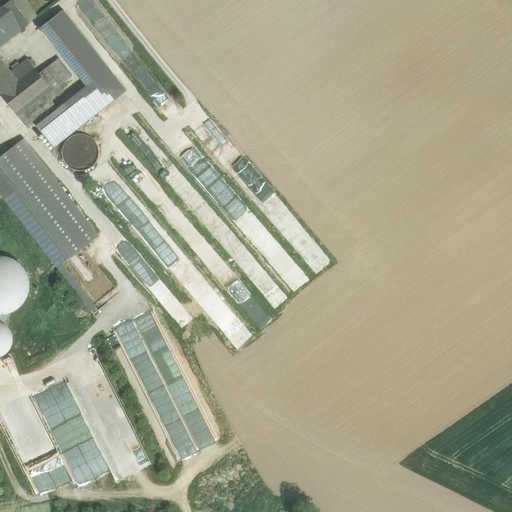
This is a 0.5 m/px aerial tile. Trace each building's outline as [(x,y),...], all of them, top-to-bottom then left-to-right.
[(29,24),(11,1),(2,7),(11,19),(20,31),(29,24)] [(0,8),(0,27),(11,19),(2,7),(0,8)] [(126,91),(63,10),(47,22),(98,88),(70,110),(82,126),(126,91)] [(11,19),(0,27),(0,46),(20,31),(11,19)] [(0,93),(1,95),(18,81),(11,72),(0,58),(0,93)] [(28,59),(11,72),(18,81),(35,68),(28,59)] [(57,59),(39,74),(49,86),(53,92),(71,77),(57,59)] [(18,81),(1,95),(15,113),(49,86),(39,74),(35,68),(18,81)] [(49,86),(15,113),(23,123),(57,96),(53,92),(49,86)] [(70,110),(41,132),(53,148),(82,126),(70,110)] [(98,160),(99,153),(97,146),(93,140),(87,136),(80,134),(73,136),(67,140),(63,146),(62,153),(63,160),(67,166),(74,170),(81,171),(88,170),(94,166),(98,160)] [(24,140),(0,158),(0,161),(72,255),(98,236),(24,140)] [(174,178),(180,173),(167,159),(157,168),(165,177),(170,173),(174,178)] [(0,161),(0,171),(67,259),(72,255),(0,161)] [(67,259),(0,171),(0,193),(57,267),(67,259)] [(0,312),(2,313),(8,311),(13,309),(19,305),(25,297),(28,287),(28,277),(24,267),(18,260),(9,255),(0,253),(0,312)] [(7,328),(8,311),(2,313),(0,312),(0,323),(2,324),(7,328)] [(0,356),(6,353),(10,348),(11,341),(11,335),(7,328),(2,324),(0,323),(0,356)]
